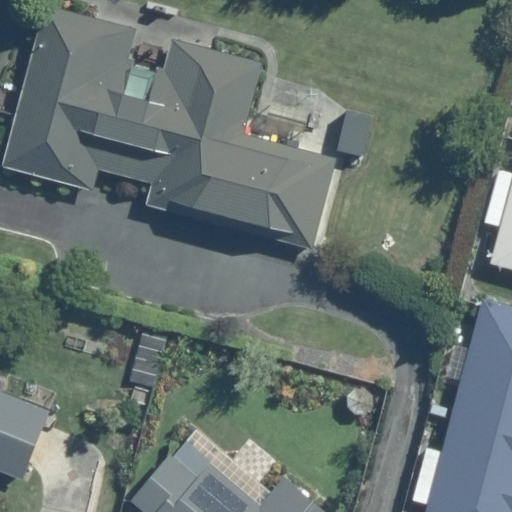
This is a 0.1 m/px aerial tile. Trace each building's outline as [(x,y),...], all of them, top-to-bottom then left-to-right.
[(45,4),(2,164),(94,185),(98,166),(151,178),(145,205),(311,243),(331,155),(243,135),(261,56),(178,37),(170,70),(128,60),(136,24),(45,4)] [(373,113),(345,107),(336,149),(364,155),(373,113)] [(511,181),(489,267),(511,273),(511,181)] [(511,312),(480,304),(448,421),(511,439),(511,312)] [(0,469),(20,477),(46,407),(0,389),(0,469)] [(424,511),(511,511),(511,439),(448,421),(424,511)] [(149,511),(324,511),(284,479),(269,496),(193,433),(177,452),(172,448),(132,497),(149,511)]
